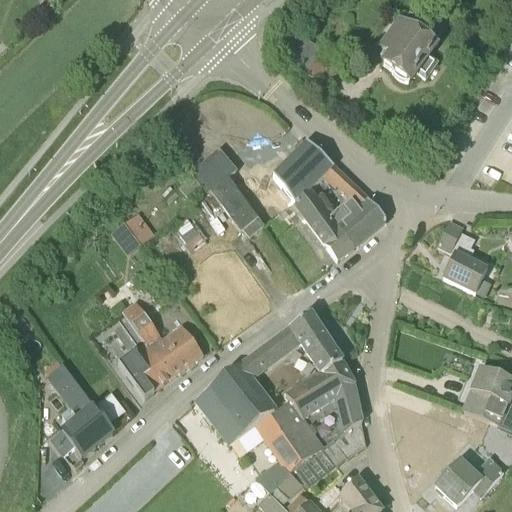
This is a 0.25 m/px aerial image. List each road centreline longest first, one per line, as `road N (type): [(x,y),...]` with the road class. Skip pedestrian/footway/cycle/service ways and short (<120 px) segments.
road 1 (residential): [(393,247),(333,282),(50,511)]
road 2 (residential): [(398,511),(374,439),(369,375),(393,247)]
road 3 (unclassified): [(400,195),(348,161),(216,38)]
road 4 (primary): [(75,158),(216,38)]
road 5 (primary): [(186,11),(105,105),(75,158)]
